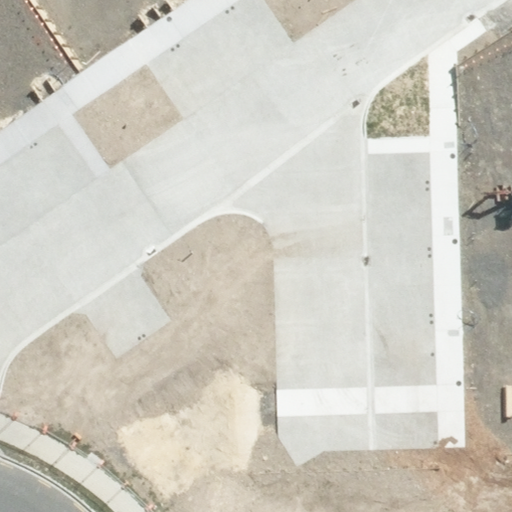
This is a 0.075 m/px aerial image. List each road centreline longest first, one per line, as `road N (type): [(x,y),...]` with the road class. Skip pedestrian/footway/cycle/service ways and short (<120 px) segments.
road 1 (residential): [(279,102),(310,169),(319,436)]
road 2 (residential): [(0,297),(279,102)]
road 3 (residential): [(279,102),(421,0)]
